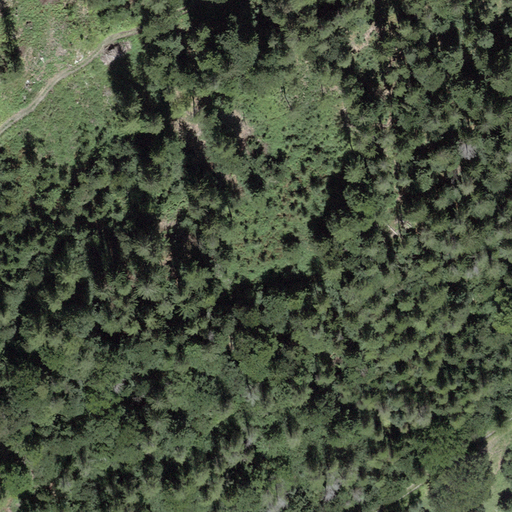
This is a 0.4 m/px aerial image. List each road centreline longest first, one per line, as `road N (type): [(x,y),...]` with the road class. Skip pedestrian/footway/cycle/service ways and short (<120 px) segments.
road 1 (track): [(0,131),(110,39),(202,0)]
road 2 (track): [(376,511),(511,414)]
